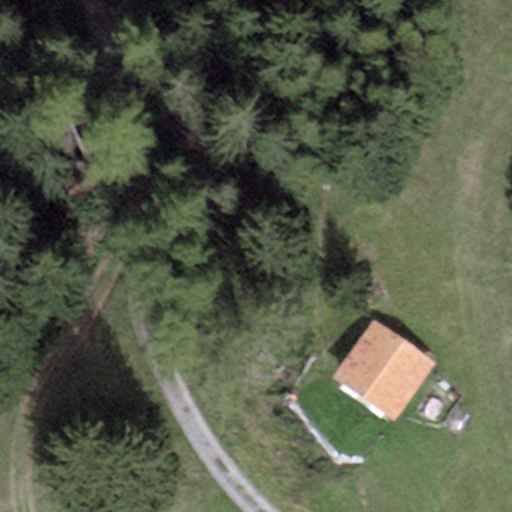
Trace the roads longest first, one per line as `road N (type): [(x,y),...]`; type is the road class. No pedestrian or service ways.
road 1 (track): [(127,250),(187,435),(267,511)]
road 2 (track): [(63,0),(127,250)]
